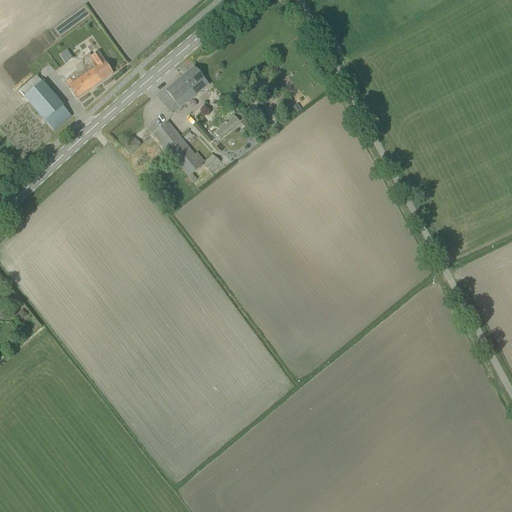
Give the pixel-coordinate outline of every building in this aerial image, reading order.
[(29,0),(10,0),(0,7),(0,38),(38,12),(29,0)] [(0,51),(0,83),(35,59),(19,38),(0,51)] [(67,51),(60,56),(66,64),(72,59),(67,51)] [(78,72),(67,79),(65,81),(77,98),(113,74),(98,52),(91,57),(89,54),(79,61),(81,63),(75,67),(78,72)] [(171,115),(179,109),(209,84),(194,67),(157,98),(171,115)] [(71,116),(43,83),(25,97),(53,131),(71,116)] [(219,140),(239,123),(233,115),(217,128),(219,130),(214,134),(219,140)] [(153,134),(188,178),(202,166),(210,173),(221,163),(213,155),(205,163),(202,166),(199,162),(195,156),(168,122),(153,134)] [(135,137),(122,147),(128,155),(141,145),(135,137)] [(139,167),(156,152),(152,147),(135,162),(139,167)] [(26,315),(22,311),(15,317),(19,321),(26,315)]
